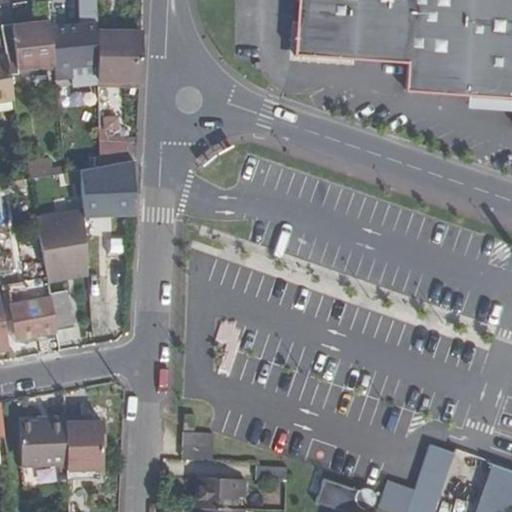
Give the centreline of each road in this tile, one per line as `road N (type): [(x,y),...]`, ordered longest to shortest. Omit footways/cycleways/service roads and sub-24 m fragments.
road 1 (residential): [(511,201),(186,94)]
road 2 (residential): [(186,94),(165,142),(149,358)]
road 3 (residential): [(149,358),(142,511)]
road 4 (residential): [(149,358),(0,385)]
